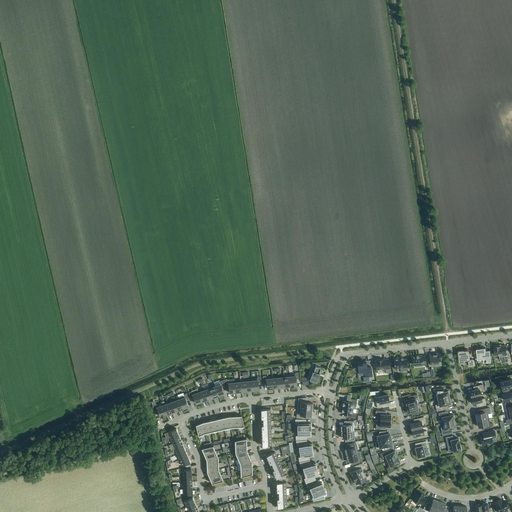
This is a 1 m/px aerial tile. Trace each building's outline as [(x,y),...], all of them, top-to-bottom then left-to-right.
[(494,347),(495,355),(499,355),(501,360),(510,358),(508,350),(506,350),(506,345),(499,346),(499,345),(494,346),(495,347),(494,347)] [(486,348),(476,349),(478,360),(483,359),(484,363),(491,362),(490,350),(486,351),(486,348)] [(465,362),(465,361),(468,360),(469,366),(474,365),(473,359),(470,360),(469,350),(458,351),(459,356),(458,356),(458,361),(459,360),(460,361),(460,363),(465,362)] [(440,359),(439,353),(429,354),(430,365),(438,364),(442,364),(441,359),(440,359)] [(426,365),(425,360),(424,356),(421,356),(421,355),(419,356),(419,355),(416,355),(416,356),(412,356),(412,360),(411,360),(411,363),(412,363),(413,365),(414,364),(415,367),(422,366),(422,365),(426,365)] [(393,359),(394,369),(400,368),(400,371),(408,371),(407,367),(406,359),(403,360),(403,358),(393,359)] [(376,361),(375,361),(376,370),(385,369),(386,373),(391,373),(390,369),(389,369),(388,359),(380,360),(380,359),(376,360),(376,361)] [(372,376),(371,366),(367,367),(366,362),(357,363),(354,369),(358,368),(358,373),(364,372),(365,377),(363,377),(364,382),(369,382),(369,377),(372,376)] [(312,371),(309,380),(312,381),(313,381),(316,382),(318,377),(320,373),(319,373),(321,367),(315,366),(314,371),(312,371)] [(295,374),(289,375),(290,387),(291,386),(292,387),(296,387),(296,386),(297,386),(296,379),(299,379),(298,372),(295,373),(295,374)] [(258,378),(252,379),(253,390),(254,390),(254,391),(258,391),(258,390),(259,390),(258,383),(261,383),(261,376),(257,377),(258,378)] [(272,378),(272,377),(266,377),(266,376),(263,376),(263,382),(266,382),(267,389),(268,389),(268,390),(272,389),(272,388),(273,388),(272,378)] [(228,379),(224,380),(225,386),(229,386),(229,393),(231,393),(231,394),(235,393),(235,392),(236,392),(235,383),(228,383),(228,379)] [(502,388),(503,391),(509,390),(508,387),(511,385),(511,380),(511,379),(500,382),(501,388),(502,388)] [(220,384),(215,386),(215,387),(218,396),(219,395),(219,396),(223,395),(223,394),(224,394),(222,387),(225,386),(224,380),(219,381),(220,384)] [(470,394),(471,397),(480,395),(480,391),(483,390),(482,384),(475,386),(475,390),(469,391),(468,391),(469,395),(470,394)] [(214,385),(209,387),(213,398),(218,396),(215,387),(215,386),(214,385)] [(203,389),(204,391),(204,390),(207,400),(213,398),(209,387),(203,389)] [(202,402),(198,392),(197,389),(189,392),(191,398),(194,397),(196,404),(197,403),(197,404),(201,403),(201,402),(202,402)] [(437,400),(449,397),(448,394),(449,394),(449,391),(443,392),(442,392),(442,389),(434,389),(435,394),(437,394),(438,400),(437,400)] [(204,390),(204,391),(198,392),(202,402),(207,400),(204,390)] [(509,390),(503,391),(503,394),(504,400),(511,398),(511,392),(510,393),(509,390)] [(178,398),(179,400),(179,399),(182,409),(183,408),(183,409),(187,408),(187,407),(188,406),(186,400),(189,399),(187,393),(184,394),(184,396),(178,398)] [(405,404),(406,407),(417,404),(419,404),(418,400),(417,394),(410,396),(411,399),(405,400),(404,400),(405,401),(404,401),(404,404),(405,404)] [(378,397),(379,400),(378,400),(377,401),(376,402),(376,403),(376,404),(377,408),(385,406),(384,403),(389,401),(390,400),(389,397),(388,397),(388,395),(378,397)] [(480,395),(471,397),(471,400),(470,400),(471,403),(472,403),(472,404),(478,402),(479,407),(486,405),(484,398),(481,399),(480,395)] [(306,397),(298,398),(297,408),(312,409),(312,403),(306,402),(305,401),(306,397)] [(449,397),(437,400),(438,404),(435,405),(436,411),(443,410),(442,406),(450,404),(450,403),(451,403),(450,400),(449,400),(449,397)] [(179,399),(179,400),(174,401),(177,411),(182,409),(179,399)] [(356,405),(357,400),(351,399),(350,402),(343,401),(342,407),(353,409),(354,405),(356,405)] [(174,401),(168,403),(171,412),(177,411),(174,401)] [(162,404),(163,405),(166,414),(171,412),(168,403),(168,402),(162,404)] [(163,405),(157,407),(156,404),(152,405),(154,412),(158,410),(160,417),(161,416),(162,417),(166,416),(165,415),(166,415),(166,414),(163,405)] [(417,404),(406,407),(406,409),(405,409),(406,412),(407,412),(407,413),(408,413),(413,411),(414,415),(421,413),(420,408),(419,404),(417,404)] [(342,407),(341,414),(349,415),(348,418),(355,419),(356,413),(353,413),(353,409),(342,407)] [(477,419),(477,420),(489,418),(488,414),(490,413),(489,407),(482,409),(483,412),(475,414),(476,415),(475,415),(476,419),(477,419)] [(312,409),(297,408),(296,418),(303,418),(303,415),(311,416),(312,409)] [(378,417),(378,420),(390,421),(391,414),(384,414),(384,411),(376,411),(375,417),(378,417)] [(442,420),(443,423),(454,421),(453,415),(446,416),(445,412),(438,413),(440,420),(442,420)] [(241,416),(235,416),(237,427),(243,426),(244,427),(241,415),(241,416)] [(228,417),(222,418),(224,429),(230,427),(230,428),(228,416),(228,417)] [(228,416),(230,428),(231,427),(237,427),(235,416),(228,417),(228,416)] [(410,424),(411,430),(422,428),(422,424),(425,423),(423,417),(415,419),(416,422),(410,424)] [(215,419),(218,431),(218,430),(224,429),(222,418),(215,420),(215,419)] [(489,418),(477,420),(477,422),(476,422),(477,426),(478,426),(478,427),(486,425),(487,428),(493,427),(492,423),(490,424),(489,418)] [(215,420),(209,421),(211,432),(217,430),(217,431),(218,431),(215,419),(215,420)] [(304,420),(295,419),(295,424),(297,423),(297,430),(311,429),(311,423),(304,423),(304,420)] [(390,421),(378,420),(378,423),(376,423),(376,429),(383,430),(383,427),(390,427),(390,421)] [(202,422),(205,434),(205,433),(211,432),(209,421),(203,423),(202,422)] [(354,431),(354,421),(345,421),(345,425),(341,425),(341,426),(340,426),(340,431),(341,431),(354,431)] [(454,421),(443,423),(444,427),(441,428),(442,435),(450,433),(449,429),(456,427),(454,421)] [(205,434),(202,422),(202,423),(196,425),(198,436),(199,436),(204,433),(204,434),(205,434)] [(167,432),(170,438),(179,434),(176,428),(176,429),(167,432)] [(422,428),(411,430),(413,436),(420,435),(421,438),(428,437),(426,431),(423,431),(422,428)] [(311,429),(297,430),(297,436),(296,436),(296,440),(304,439),(304,436),(311,436),(311,429)] [(354,437),(354,431),(341,431),(341,432),(340,432),(340,437),(341,437),(342,438),(346,438),(346,442),(353,441),(352,437),(354,437)] [(385,431),(379,432),(378,436),(377,436),(378,442),(392,439),(391,436),(389,436),(389,434),(386,434),(385,432),(385,431)] [(493,443),(491,438),(496,437),(494,431),(482,434),(483,437),(480,438),(482,446),(485,445),(489,444),(493,443)] [(170,438),(172,443),(181,440),(179,434),(170,438)] [(452,445),(453,452),(461,450),(460,446),(459,442),(458,438),(453,439),(452,436),(445,437),(447,446),(452,445)] [(235,441),(235,447),(246,444),(246,439),(246,438),(234,441),(235,441)] [(392,439),(378,442),(379,448),(380,447),(383,450),(382,450),(383,451),(389,449),(389,448),(388,448),(388,446),(391,445),(390,443),(392,442),(392,439)] [(172,443),(175,449),(183,445),(181,440),(172,443)] [(296,441),(297,445),(298,445),(299,451),(313,449),(312,443),(305,444),(304,440),(296,441)] [(421,446),(415,447),(417,457),(418,457),(419,458),(422,458),(422,456),(425,456),(423,448),(427,447),(426,441),(420,442),(421,446)] [(358,452),(356,443),(347,444),(348,448),(343,449),(345,455),(358,452)] [(235,453),(247,450),(246,444),(235,447),(236,453),(235,453)] [(175,449),(177,454),(186,451),(183,445),(175,449)] [(202,449),(204,454),(215,452),(213,446),(201,448),(202,449)] [(313,449),(299,451),(300,457),(298,458),(299,462),(308,460),(307,457),(314,456),(313,449)] [(236,453),(238,459),(249,456),(247,451),(247,450),(235,453),(236,453)] [(177,454),(179,460),(188,456),(186,451),(177,454)] [(386,451),(379,454),(382,459),(384,458),(386,462),(398,456),(397,453),(396,454),(395,451),(394,451),(387,454),(386,451)] [(206,460),(218,457),(215,452),(204,454),(207,460),(206,460)] [(266,456),(269,461),(277,458),(275,452),(266,456)] [(358,462),(356,453),(358,452),(345,455),(347,462),(351,461),(352,465),(358,462)] [(188,456),(179,460),(182,466),(184,465),(189,462),(190,462),(191,462),(188,456)] [(240,464),(252,462),(252,461),(251,462),(249,456),(238,459),(240,464)] [(399,459),(398,456),(386,462),(388,461),(389,465),(387,466),(388,467),(386,468),(388,473),(396,468),(394,465),(399,463),(400,462),(398,459),(399,459)] [(207,460),(207,466),(218,463),(218,458),(218,457),(206,460),(207,460)] [(269,461),(271,467),(280,463),(277,458),(269,461)] [(308,461),(299,463),(301,467),(302,466),(304,472),(317,469),(315,462),(309,464),(308,461)] [(240,465),(241,470),(252,468),(251,462),(252,462),(240,464),(240,465)] [(207,472),(219,469),(218,469),(218,463),(207,466),(207,472)] [(271,467),(273,472),(282,469),(280,463),(271,467)] [(357,469),(350,472),(352,475),(353,478),(364,473),(363,473),(362,470),(365,468),(362,463),(355,466),(357,469)] [(252,468),(241,470),(241,476),(241,477),(253,474),(252,474),(252,468)] [(207,472),(210,478),(221,475),(218,470),(219,470),(219,469),(207,472)] [(282,469),(273,472),(276,478),(285,474),(282,469)] [(317,469),(304,472),(306,478),(304,479),(306,483),(313,480),(312,477),(319,475),(317,469)] [(364,473),(353,478),(355,481),(356,484),(362,481),(364,485),(371,481),(370,482),(368,478),(369,478),(368,476),(366,477),(364,473)] [(221,475),(210,478),(212,483),(211,483),(212,484),(223,481),(223,480),(221,475)] [(313,480),(306,483),(307,487),(309,487),(311,493),(324,487),(322,481),(315,484),(314,480),(313,480)] [(324,487),(311,493),(313,497),(312,498),(313,501),(322,499),(320,496),(327,493),(324,487)] [(414,497),(412,500),(419,504),(419,503),(423,505),(426,499),(422,497),(424,494),(418,491),(416,494),(416,493),(414,497)] [(184,501),(187,507),(195,503),(193,497),(192,497),(184,501)] [(429,511),(430,511),(435,511),(439,501),(433,499),(431,505),(426,503),(423,509),(428,511),(429,511)] [(506,511),(505,509),(508,508),(505,501),(502,502),(500,499),(494,502),(495,505),(495,506),(497,511),(506,511)] [(439,501),(435,511),(447,511),(448,511),(443,510),(445,504),(439,501)] [(187,507),(188,511),(189,511),(198,508),(195,503),(187,507)] [(482,505),(481,505),(482,511),(492,511),(489,511),(487,504),(486,504),(485,503),(482,504),(482,505)]
